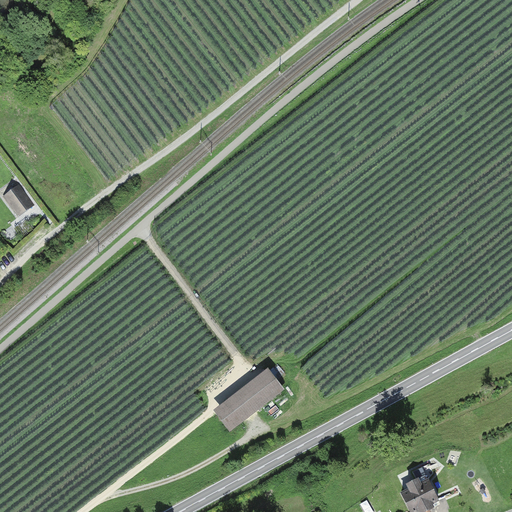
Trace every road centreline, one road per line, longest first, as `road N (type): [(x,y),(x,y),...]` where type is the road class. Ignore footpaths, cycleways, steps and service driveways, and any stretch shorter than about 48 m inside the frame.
road 1 (track): [(0,350),(310,80),(420,0)]
road 2 (track): [(359,0),(98,199),(0,285)]
road 3 (track): [(140,227),(248,373),(245,384),(83,511)]
road 4 (primary): [(179,511),(511,330)]
road 5 (track): [(100,498),(197,470),(264,428)]
